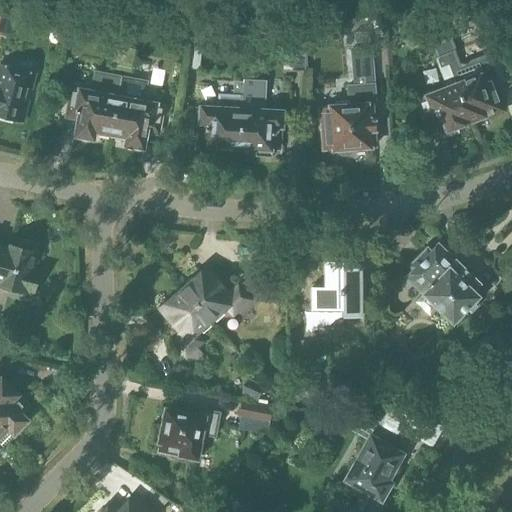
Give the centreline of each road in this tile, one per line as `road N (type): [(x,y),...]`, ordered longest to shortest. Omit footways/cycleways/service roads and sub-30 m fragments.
road 1 (residential): [(511,176),(423,201),(312,212),(107,197)]
road 2 (residential): [(27,511),(99,429),(107,197)]
road 3 (residential): [(429,511),(511,353)]
